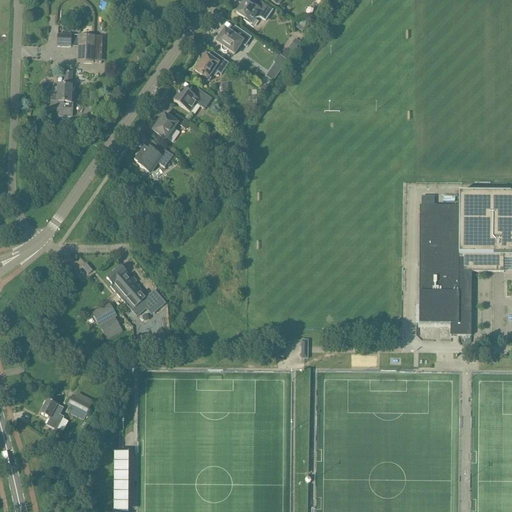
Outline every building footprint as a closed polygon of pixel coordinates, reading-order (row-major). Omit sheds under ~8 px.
[(246,1),(237,14),(245,19),(244,21),(251,25),(255,19),(261,18),(266,22),(269,17),(273,11),(261,2),(256,8),(246,1)] [(217,42),(216,43),(222,47),(221,49),(222,51),(224,53),(227,53),(228,52),(235,56),(242,45),(246,48),(252,39),(238,29),(233,36),(226,30),(222,35),(220,36),(217,40),(217,42)] [(71,36),(58,36),(57,48),(71,48),(71,36)] [(95,37),(79,37),(78,63),(94,64),(95,37)] [(284,50),(280,56),(288,61),(301,43),(296,39),(289,49),(284,50)] [(146,58),(141,52),(136,57),(141,63),(146,58)] [(229,64),(214,54),(211,59),(206,56),(195,72),(203,78),(203,80),(206,83),(210,82),(211,80),(211,77),(215,71),(221,76),(229,64)] [(279,55),(273,63),(283,69),(288,61),(280,56),(279,55)] [(72,73),(66,73),(65,87),(59,86),(58,97),(52,97),(51,109),(64,109),(64,103),(72,104),(72,87),(72,73)] [(195,97),(183,89),(174,103),(190,114),(197,105),(205,111),(212,100),(199,91),(195,97)] [(245,108),(240,115),(247,120),(252,113),(245,108)] [(154,131),(153,132),(167,141),(178,125),(186,130),(190,125),(177,116),(173,122),(165,116),(158,125),(156,126),(155,126),(154,128),(154,129),(154,131)] [(224,143),(222,146),(229,151),(234,143),(231,141),(228,145),(224,143)] [(137,159),(135,162),(141,167),(140,168),(144,171),(147,174),(148,173),(150,175),(154,169),(158,164),(165,169),(169,163),(174,157),(160,148),(156,154),(152,151),(151,153),(144,148),(140,155),(135,157),(137,159)] [(511,194),(459,194),(459,199),(459,207),(420,207),(419,325),(450,325),(450,337),(451,337),(451,335),(458,335),(458,337),(471,337),(472,273),(504,273),(504,260),(511,259),(511,194)] [(136,284),(121,267),(108,279),(113,286),(111,288),(124,302),(131,297),(127,292),(136,284)] [(131,297),(124,302),(124,303),(132,312),(137,318),(146,310),(154,304),(159,310),(166,304),(155,292),(148,298),(136,284),(127,292),(131,297)] [(117,318),(110,304),(93,314),(100,327),(117,318)] [(105,336),(120,328),(116,320),(100,327),(105,336)] [(91,402),(78,395),(76,399),(73,398),(69,405),(87,414),(90,407),(89,406),(91,402)] [(60,416),(64,409),(55,404),(48,401),(46,404),(41,415),(50,420),(47,426),(58,432),(65,418),(60,416)] [(129,511),(130,454),(116,454),(115,511),(129,511)]
